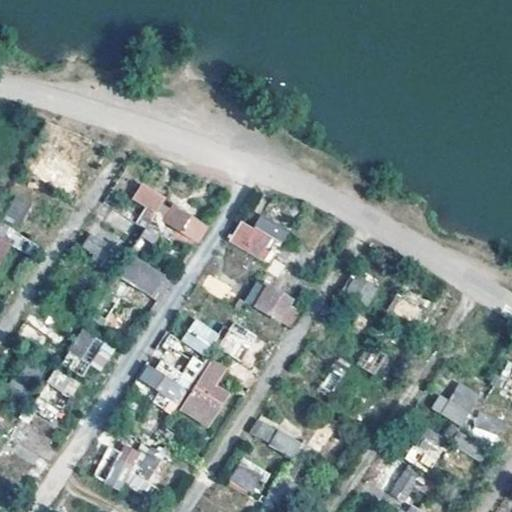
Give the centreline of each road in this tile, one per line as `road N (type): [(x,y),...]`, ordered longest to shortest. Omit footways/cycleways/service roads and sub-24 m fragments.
road 1 (residential): [(257,176),(34,511)]
road 2 (residential): [(183,511),(368,225)]
road 3 (residential): [(338,511),(481,287)]
road 4 (residential): [(129,126),(0,321)]
road 5 (residential): [(129,126),(257,176)]
road 6 (residential): [(0,90),(129,126)]
road 7 (residential): [(368,225),(481,287)]
road 8 (residential): [(257,176),(368,225)]
